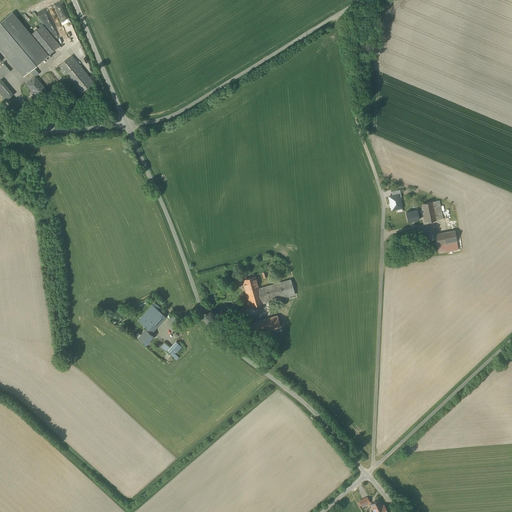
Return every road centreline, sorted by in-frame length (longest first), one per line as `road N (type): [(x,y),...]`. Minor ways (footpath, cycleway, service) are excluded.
road 1 (unclassified): [(367,473),(316,412),(209,325),(127,125)]
road 2 (unclassified): [(362,0),(182,110),(127,125)]
road 3 (unclassified): [(374,467),(383,225)]
road 4 (track): [(339,15),(383,225)]
road 5 (unclassified): [(511,338),(374,467)]
road 6 (unclassified): [(127,125),(74,0)]
road 7 (unclassified): [(127,125),(0,138)]
